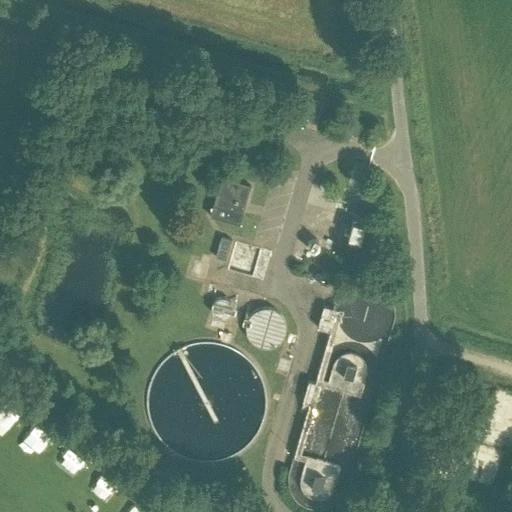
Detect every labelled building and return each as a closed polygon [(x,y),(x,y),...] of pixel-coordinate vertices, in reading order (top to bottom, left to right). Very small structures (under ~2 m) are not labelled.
[(353,122),(351,128),(351,129),(362,132),(364,125),(353,122)] [(239,224),(250,186),(221,177),(210,216),(239,224)] [(358,246),(365,221),(353,218),(351,226),(347,243),(358,246)] [(226,261),(232,240),(221,236),(215,257),(226,261)] [(395,312),(394,307),(393,302),(390,298),(388,294),(384,291),(380,288),(376,286),(371,284),(366,284),(361,284),(356,285),(352,287),(348,289),(344,293),(341,296),(338,301),(337,305),(336,309),(323,306),(317,328),(329,331),(314,382),(308,380),(302,401),(308,403),(288,472),(287,477),(287,482),(288,487),(290,492),(292,496),(295,500),(299,504),(304,506),(308,508),(314,509),(319,509),(324,509),(329,507),(333,505),(337,501),(341,498),(343,493),(345,488),(393,322),(394,317),(395,312)] [(265,348),(293,331),(272,299),(245,315),(265,348)] [(159,365),(156,370),(155,371),(155,372),(151,379),(149,386),(147,394),(146,402),(147,409),(148,417),(151,424),(154,431),(158,438),(163,444),(169,449),(176,454),(183,457),(190,460),(198,461),(205,462),(213,462),(221,460),(228,458),(235,454),(242,450),(248,445),(253,439),(258,433),(261,426),(264,418),(265,411),(266,403),(266,395),(264,387),(262,380),(258,373),(254,366),(249,360),(243,355),(237,351),(230,347),(222,345),(215,343),(207,342),(199,343),(191,344),(188,345),(184,347),(180,348),(177,350),(175,351),(172,353),(163,360),(159,365)] [(0,423),(10,432),(27,410),(11,397),(0,410),(0,423)]
